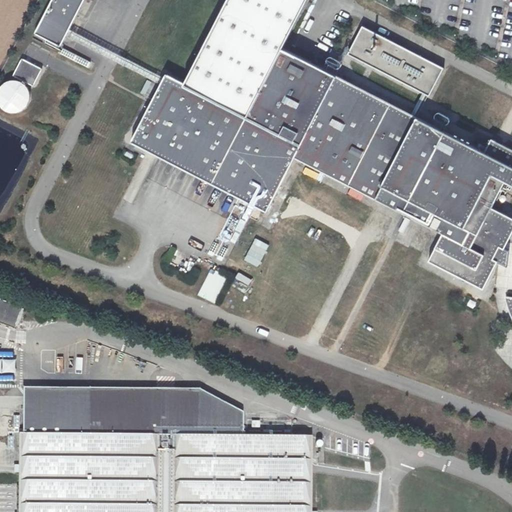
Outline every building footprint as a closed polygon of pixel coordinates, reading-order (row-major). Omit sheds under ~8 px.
[(52,0),(35,33),(35,34),(36,34),(60,47),(61,47),(62,46),(85,0),(52,0)] [(295,158),(443,234),(429,261),(484,289),(498,262),(508,267),(510,251),(505,248),(511,234),(511,217),(492,208),(506,181),(511,184),(511,165),(283,48),(307,0),(227,0),(185,83),(167,73),(132,142),(268,212),(295,158)] [(366,26),(351,54),(433,97),(447,68),(366,26)] [(33,86),(34,87),(42,69),(22,59),(14,77),(33,86)] [(25,84),(19,81),(13,80),(7,82),(2,86),(0,89),(0,103),(4,109),(10,112),(16,113),(22,111),(27,107),(30,101),(31,95),(29,89),(25,84)] [(255,222),(247,240),(262,247),(270,229),(255,222)] [(216,243),(212,256),(226,260),(230,247),(216,243)] [(179,266),(185,252),(177,249),(172,263),(179,266)] [(180,268),(191,271),(194,258),(184,255),(180,268)] [(198,295),(216,305),(230,278),(211,268),(198,295)] [(23,307),(0,298),(0,321),(15,327),(23,307)] [(0,372),(16,371),(16,357),(0,358),(0,372)] [(19,434),(242,436),(243,412),(199,390),(24,388),(24,398),(0,397),(0,476),(18,476),(19,434)] [(242,436),(19,434),(18,476),(17,511),(310,511),(312,436),(242,436)]
